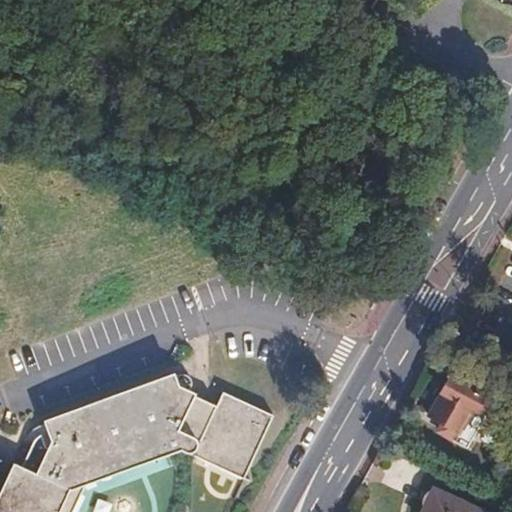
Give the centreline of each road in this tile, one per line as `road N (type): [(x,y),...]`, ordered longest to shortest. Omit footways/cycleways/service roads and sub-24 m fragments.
road 1 (tertiary): [(511,105),(398,309),(405,333)]
road 2 (tertiary): [(296,511),(372,373),(405,333)]
road 3 (tertiary): [(405,333),(434,328),(511,190)]
